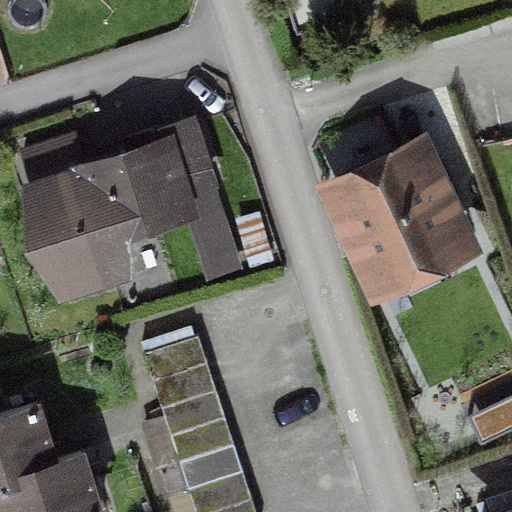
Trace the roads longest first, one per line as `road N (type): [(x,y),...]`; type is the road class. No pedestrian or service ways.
road 1 (residential): [(393,511),(267,117)]
road 2 (residential): [(267,117),(511,51)]
road 3 (residential): [(267,117),(233,0)]
